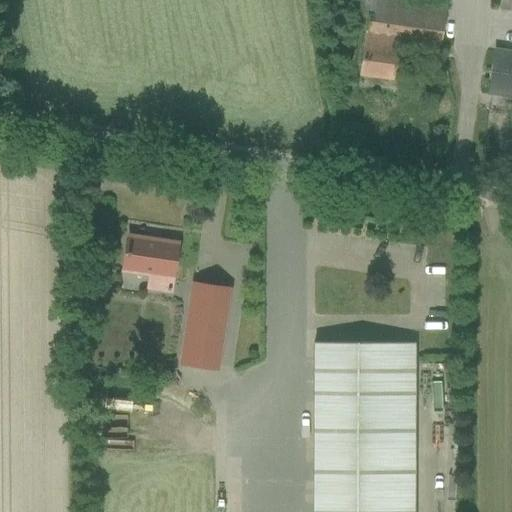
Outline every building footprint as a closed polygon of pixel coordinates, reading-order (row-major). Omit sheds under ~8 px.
[(360,0),(359,9),(370,10),(364,54),(361,74),(399,79),(404,41),(439,46),(442,26),(445,3),(424,0),(360,0)] [(511,0),(500,0),(499,9),(511,10),(511,0)] [(490,92),(511,95),(511,50),(496,49),(490,92)] [(334,74),(332,90),(355,93),(357,76),(355,76),(355,70),(346,68),(345,75),(334,74)] [(149,289),(170,292),(177,245),(128,238),(123,271),(151,275),(149,289)] [(180,364),(216,370),(229,289),(192,284),(180,364)] [(312,511),(413,511),(414,344),(314,343),(312,511)]
